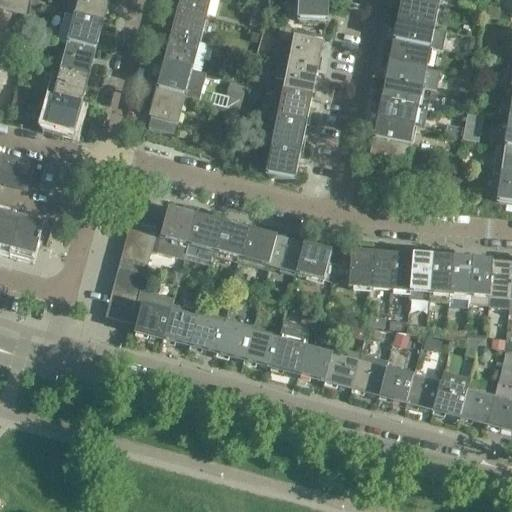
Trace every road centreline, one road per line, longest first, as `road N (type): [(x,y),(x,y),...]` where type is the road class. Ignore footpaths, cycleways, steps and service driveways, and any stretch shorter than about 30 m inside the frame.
road 1 (unclassified): [(511,485),(47,362)]
road 2 (residential): [(334,217),(106,157)]
road 3 (residential): [(334,217),(377,0)]
road 4 (residential): [(511,233),(334,217)]
road 5 (residential): [(106,157),(146,0)]
